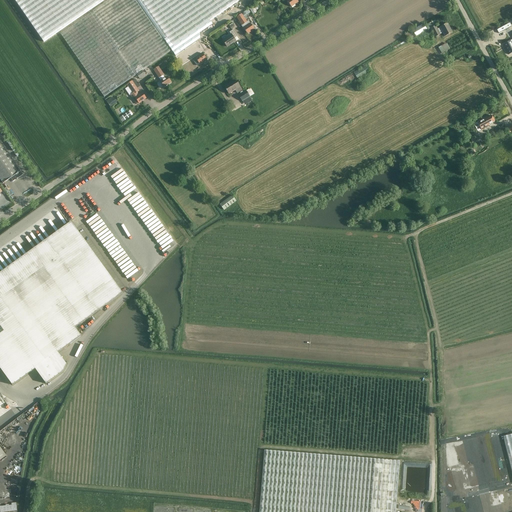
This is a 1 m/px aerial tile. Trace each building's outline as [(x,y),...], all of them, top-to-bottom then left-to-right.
[(14,0),(29,21),(44,42),(58,32),(104,0),(141,0),(167,38),(164,40),(175,56),(200,39),(200,33),(213,24),(210,21),(239,0),(14,0)] [(241,26),(247,34),(254,30),(248,21),(247,22),(242,14),(236,17),(242,26),(241,26)] [(405,34),(408,41),(416,36),(416,37),(421,33),(427,30),(429,34),(432,32),(435,37),(441,34),(436,26),(438,24),(436,20),(424,26),(423,24),(412,30),(405,34)] [(447,23),(440,27),(445,36),(452,32),(447,23)] [(499,33),(511,26),(510,23),(497,30),(499,33)] [(223,41),(227,47),(236,41),(234,39),(237,36),(233,30),(229,32),(231,35),(223,41)] [(209,38),(204,42),(210,50),(215,46),(209,38)] [(511,41),(503,45),(509,54),(511,52),(511,42),(511,41)] [(450,49),(446,43),(438,47),(442,54),(450,49)] [(196,58),(200,64),(206,59),(202,54),(199,56),(197,53),(199,52),(194,44),(188,47),(194,56),(195,55),(197,57),(196,58)] [(159,88),(161,88),(163,87),(170,83),(166,77),(165,78),(163,76),(164,75),(159,66),(153,70),(159,78),(161,81),(159,81),(160,82),(158,83),(157,85),(159,88)] [(353,83),(357,90),(373,80),(364,66),(354,73),(358,80),(353,83)] [(224,87),(229,94),(235,90),(237,93),(242,90),(236,80),(224,87)] [(132,81),(127,85),(128,86),(133,94),(130,95),(137,104),(139,103),(146,99),(142,93),(139,95),(137,92),(139,91),(133,83),(132,81)] [(244,100),(247,104),(253,100),(250,97),(246,91),(238,96),(242,102),(244,100)] [(107,101),(111,107),(117,103),(114,98),(112,99),(111,98),(107,101)] [(477,122),(482,130),(488,126),(488,125),(495,121),(492,116),(487,118),(486,117),(477,122)] [(0,178),(3,183),(10,178),(13,182),(23,175),(20,171),(0,141),(0,178)] [(224,210),(236,201),(232,195),(220,204),(224,210)] [(0,272),(0,367),(12,385),(30,372),(31,372),(36,369),(46,384),(63,372),(67,364),(58,352),(63,349),(81,336),(75,327),(122,293),(71,222),(0,272)] [(511,434),(503,437),(511,470),(511,434)] [(259,511),(395,511),(400,461),(304,453),(264,450),(259,511)] [(16,503),(12,503),(12,505),(9,505),(6,505),(6,506),(0,506),(0,511),(5,511),(17,511),(16,503)]
